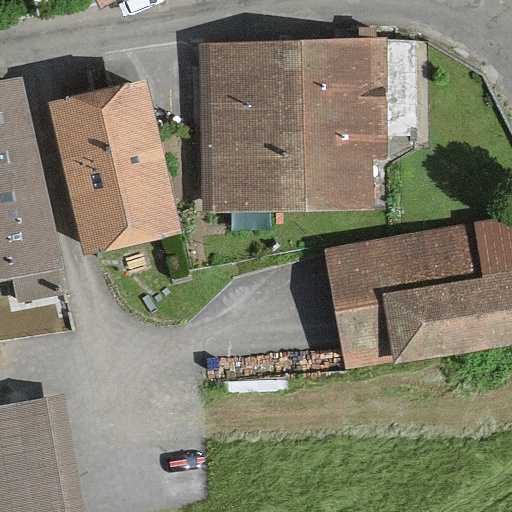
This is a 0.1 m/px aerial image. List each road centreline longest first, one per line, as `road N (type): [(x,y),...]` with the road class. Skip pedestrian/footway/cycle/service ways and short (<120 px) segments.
road 1 (residential): [(325,0),(0,41)]
road 2 (residential): [(511,57),(502,36),(453,6),(406,0)]
